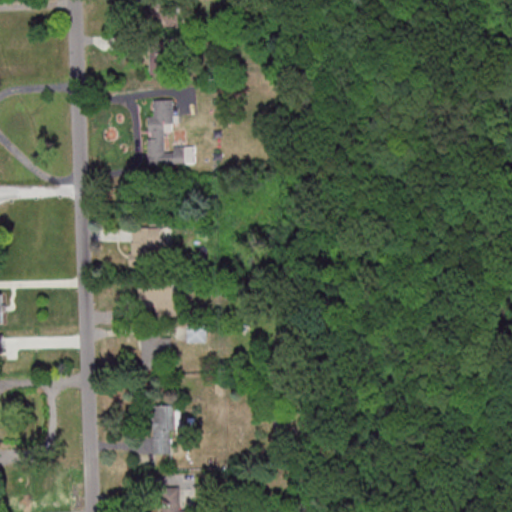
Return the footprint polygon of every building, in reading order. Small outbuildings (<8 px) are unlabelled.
[(148,0),(148,27),(179,27),(178,0),(148,0)] [(149,42),(149,74),(170,74),(170,42),(149,42)] [(195,163),(195,145),(174,145),(175,151),(167,151),(167,123),(181,123),(181,110),(175,110),(175,99),(154,99),(155,115),(148,115),(149,163),(195,163)] [(131,265),(161,265),(161,226),(131,226),(131,265)] [(155,315),(175,315),(175,279),(140,279),(140,299),(155,299),(155,315)] [(188,327),(188,341),(206,341),(206,327),(188,327)] [(143,367),(171,367),(171,335),(143,335),(143,367)] [(154,404),(154,453),(171,453),(171,429),(181,429),(181,404),(154,404)] [(190,511),(191,509),(181,509),(180,486),(162,486),(161,511),(190,511)]
